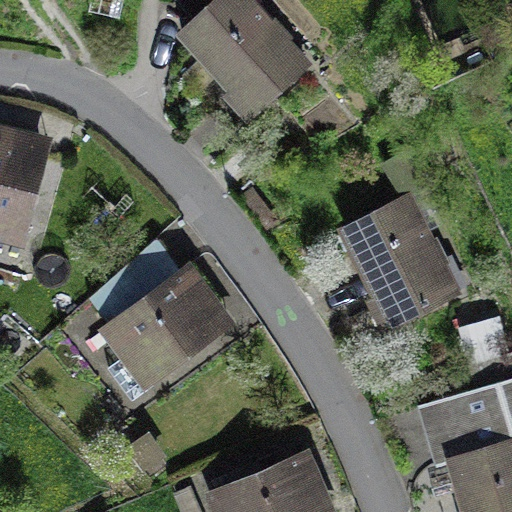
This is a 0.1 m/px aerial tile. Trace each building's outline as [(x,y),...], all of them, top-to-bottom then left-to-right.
[(260,0),(209,0),(181,26),(206,54),(232,83),(226,88),(250,115),(313,58),(260,0)] [(511,0),(503,0),(509,18),(511,16),(511,0)] [(18,121),(0,116),(0,235),(26,242),(55,130),(18,121)] [(412,187),(342,220),(358,254),(375,289),(368,292),(384,324),(460,288),(412,187)] [(89,296),(107,319),(179,266),(158,236),(89,296)] [(107,319),(100,324),(145,385),(237,318),(216,289),(191,256),(179,266),(107,319)] [(511,350),(471,360),(476,384),(511,375),(511,350)] [(440,460),(453,456),(452,451),(511,433),(511,375),(476,384),(423,400),(440,460)] [(511,511),(511,433),(452,451),(453,456),(460,483),(468,511),(511,511)] [(311,443),(207,487),(217,511),(341,511),(326,477),(311,443)]
